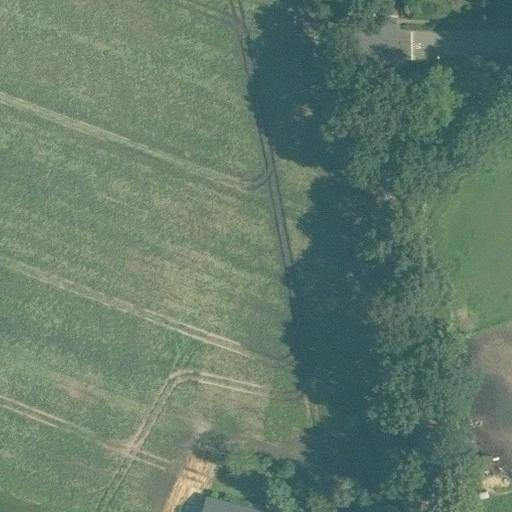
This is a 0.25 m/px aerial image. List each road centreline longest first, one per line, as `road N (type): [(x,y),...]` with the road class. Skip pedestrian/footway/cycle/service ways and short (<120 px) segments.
road 1 (tertiary): [(431,511),(426,423),(355,45)]
road 2 (residential): [(387,43),(511,40)]
